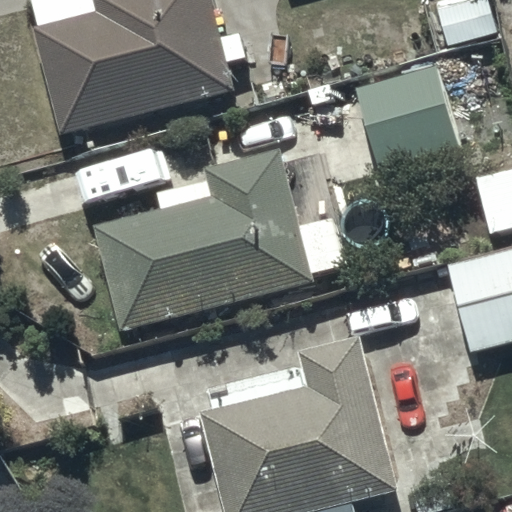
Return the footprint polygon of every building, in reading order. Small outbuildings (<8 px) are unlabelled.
[(219,0),(103,0),(107,14),(43,30),(69,133),(242,89),(219,0)] [(468,0),(428,0),(440,46),(478,37),(468,0)] [(438,60),(363,81),(386,166),(462,145),(438,60)] [(169,205),(104,219),(122,320),(320,277),(318,266),(346,260),(336,212),(305,219),(289,144),(215,160),(220,184),(167,195),(169,205)] [(511,165),(483,174),(499,230),(511,226),(511,165)] [(511,338),(511,247),(455,264),(479,348),(511,338)] [(313,378),(208,407),(237,511),(291,511),(309,507),(310,511),(365,511),(363,503),(408,491),(364,335),(306,351),(313,378)]
